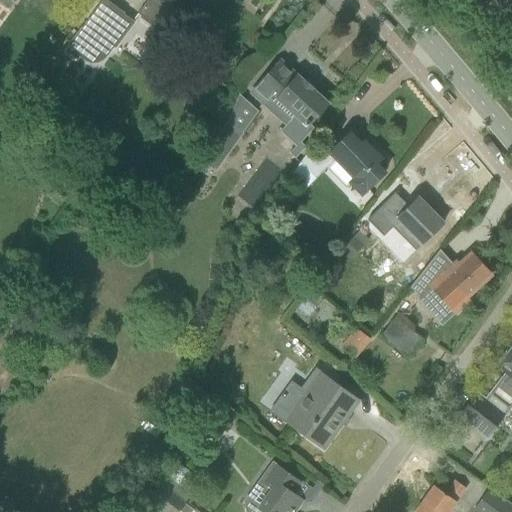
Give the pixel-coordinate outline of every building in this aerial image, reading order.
[(81,27),(65,48),(79,58),(87,64),(124,14),(104,0),(102,0),(82,28),(81,27)] [(142,18),(152,25),(157,28),(163,27),(168,24),(172,19),(173,13),(170,8),(175,2),(179,5),(183,0),(148,0),(137,15),(142,18)] [(65,48),(59,56),(74,67),(79,58),(65,48)] [(274,69),(251,95),(262,105),(271,95),(294,116),(285,126),(279,132),(295,147),(289,154),(295,159),(305,148),(300,143),(313,129),(309,125),(327,104),(311,90),(312,89),(311,88),(310,89),(304,84),(305,83),(304,81),(303,82),(297,77),(295,80),(288,74),(290,71),(283,64),(280,67),(278,65),(274,69)] [(215,172),(243,133),(227,121),(198,160),(215,172)] [(302,163),(291,177),(303,190),(316,178),(334,159),(353,179),(348,184),(361,196),(382,175),(374,166),(380,160),(363,143),(360,146),(349,135),(334,149),(331,151),(324,142),(302,163)] [(380,208),(367,221),(382,236),(397,221),(407,231),(401,237),(415,251),(421,244),(427,238),(441,224),(418,200),(409,209),(394,194),(380,208)] [(344,224),(336,234),(344,241),(352,231),(344,224)] [(354,238),(341,252),(350,261),(363,247),(354,238)] [(292,294),(310,270),(281,248),(271,262),(281,270),(274,280),(292,294)] [(439,251),(410,288),(418,297),(415,299),(428,312),(440,301),(454,315),(469,302),(465,298),(490,276),(471,255),(457,267),(454,264),(453,266),(439,251)] [(7,303),(0,311),(0,372),(37,326),(7,303)] [(421,341),(405,328),(394,320),(380,337),(408,358),(421,341)] [(340,347),(355,359),(369,342),(355,330),(340,347)] [(511,348),(501,363),(505,366),(502,371),(506,374),(485,401),(476,394),(459,417),(486,438),(511,404),(511,348)] [(320,373),(284,423),(323,451),(359,401),(320,373)] [(184,376),(157,411),(178,427),(205,392),(184,376)] [(221,401),(209,391),(203,399),(216,408),(221,401)] [(213,440),(234,412),(222,402),(200,430),(213,440)] [(177,463),(160,484),(185,504),(192,495),(187,492),(198,479),(177,463)] [(258,507),(245,510),(245,511),(293,511),(302,501),(292,494),(300,483),(284,471),(272,463),(259,481),(271,489),(258,507)] [(448,511),(465,489),(454,481),(445,495),(433,487),(415,511),(448,511)] [(160,484),(147,501),(161,511),(178,511),(179,511),(191,511),(193,510),(185,504),(160,484)] [(511,511),(511,508),(488,491),(474,510),(476,511),(511,511)]
